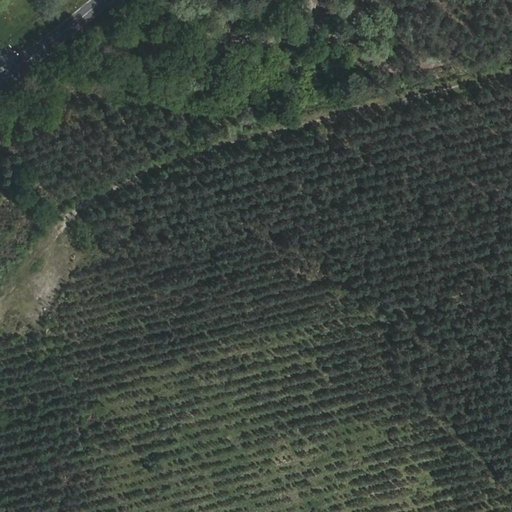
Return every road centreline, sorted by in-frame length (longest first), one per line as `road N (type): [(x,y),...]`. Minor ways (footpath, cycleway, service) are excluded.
road 1 (track): [(511,73),(256,144),(197,151),(108,187),(69,223)]
road 2 (tertiary): [(0,81),(102,0)]
